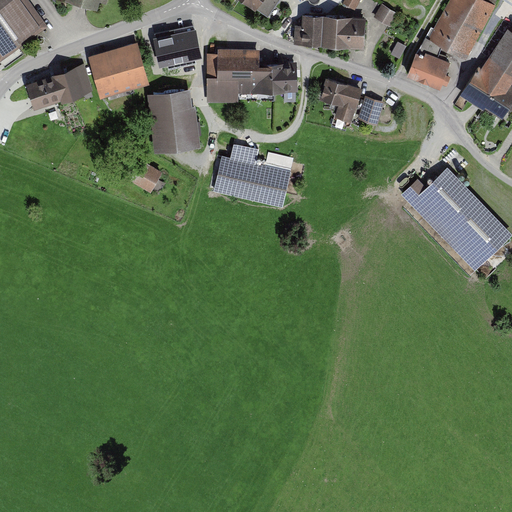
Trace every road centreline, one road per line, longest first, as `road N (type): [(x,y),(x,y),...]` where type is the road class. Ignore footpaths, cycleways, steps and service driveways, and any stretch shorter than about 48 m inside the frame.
road 1 (unclassified): [(194,0),(412,92),(511,182)]
road 2 (unclassified): [(0,90),(26,66),(194,0)]
road 3 (unknown): [(308,53),(301,118),(291,133),(244,135),(218,122)]
